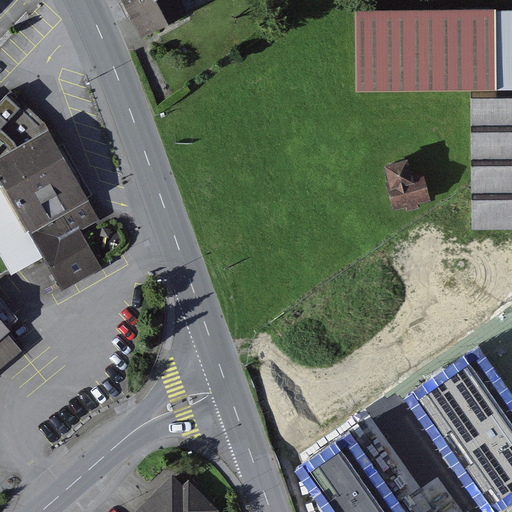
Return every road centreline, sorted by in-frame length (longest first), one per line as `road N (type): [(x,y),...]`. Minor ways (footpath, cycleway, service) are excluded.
road 1 (primary): [(83,0),(226,386)]
road 2 (tertiary): [(40,511),(159,414),(226,386)]
road 3 (primary): [(226,386),(270,511)]
